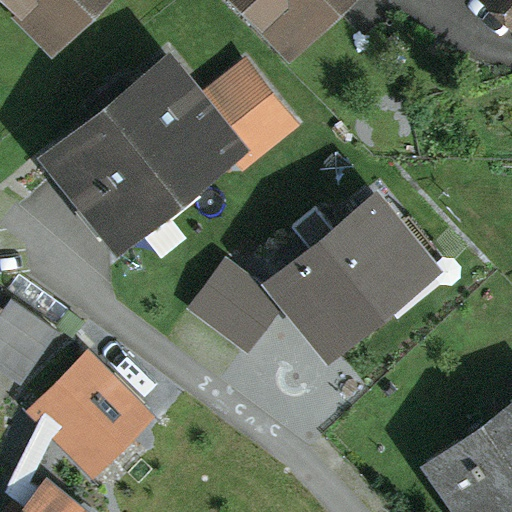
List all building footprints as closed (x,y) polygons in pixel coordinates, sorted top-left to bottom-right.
[(101,0),(20,0),(60,40),(101,0)] [(256,0),(286,31),(318,0),(256,0)] [(177,38),(40,147),(118,243),(254,134),(177,38)] [(377,187),(277,271),(338,344),(439,260),(377,187)] [(285,295),(225,253),(188,304),(248,346),(285,295)] [(143,410),(91,359),(34,418),(86,468),(143,410)] [(511,405),(436,456),(473,511),(499,511),(511,504),(511,405)] [(79,511),(47,485),(24,511),(79,511)]
